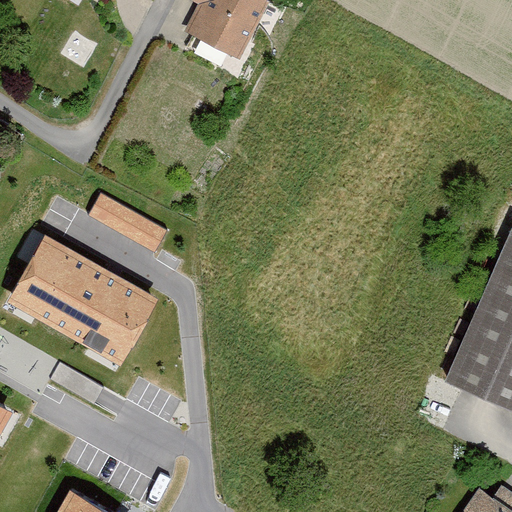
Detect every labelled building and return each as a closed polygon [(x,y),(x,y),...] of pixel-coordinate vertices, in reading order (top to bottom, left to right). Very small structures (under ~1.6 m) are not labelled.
[(252,60),(278,4),(269,0),(187,0),(202,7),(190,32),(252,60)] [(102,188),(87,213),(155,253),(170,228),(102,188)] [(153,299),(46,239),(12,299),(119,359),(153,299)] [(511,247),(452,385),(511,411),(511,247)] [(102,387),(57,362),(48,379),(93,403),(98,394),(102,387)] [(482,492),(467,511),(511,511),(511,494),(504,488),(495,501),(482,492)] [(110,511),(73,491),(61,511),(110,511)]
